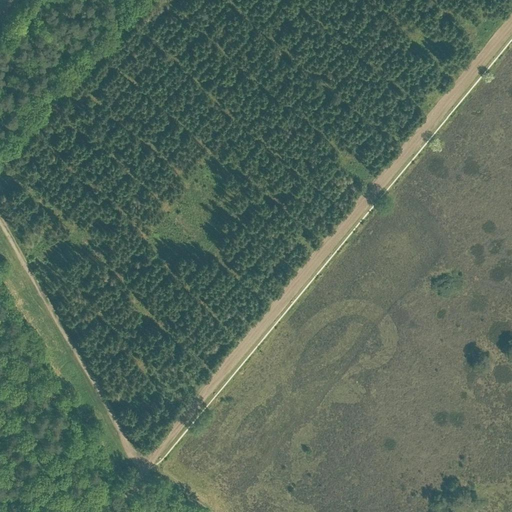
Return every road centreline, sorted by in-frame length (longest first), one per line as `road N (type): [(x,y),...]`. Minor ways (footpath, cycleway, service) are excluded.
road 1 (track): [(511,24),(143,469)]
road 2 (track): [(143,469),(0,226)]
